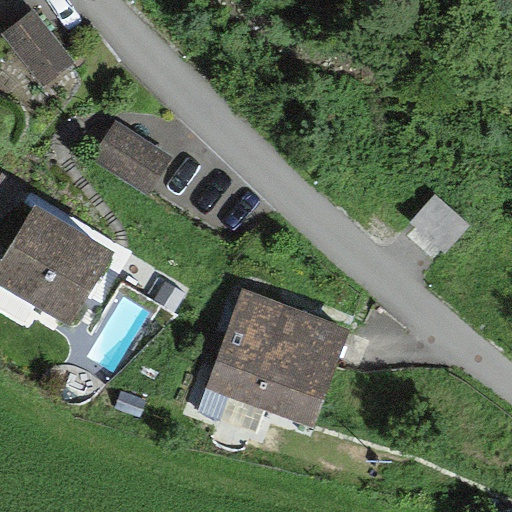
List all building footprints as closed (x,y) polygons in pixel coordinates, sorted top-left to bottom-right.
[(41,5),(5,33),(46,85),(81,57),(41,5)] [(124,118),(100,157),(156,191),(180,152),(124,118)] [(143,242),(163,207),(103,172),(82,207),(143,242)] [(464,229),(436,203),(411,232),(439,257),(464,229)] [(115,272),(34,219),(0,269),(0,294),(70,340),(115,272)] [(354,341),(242,296),(203,394),(315,438),(354,341)]
